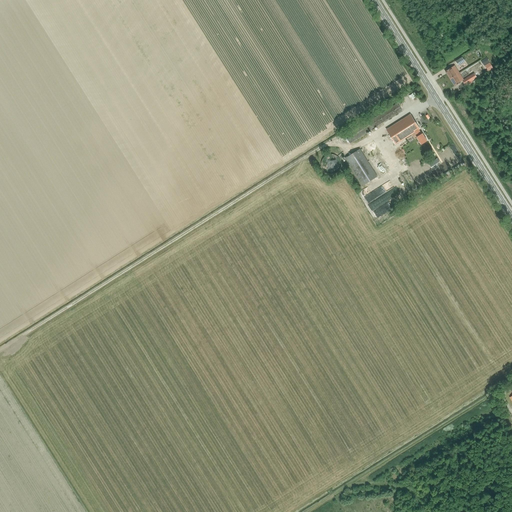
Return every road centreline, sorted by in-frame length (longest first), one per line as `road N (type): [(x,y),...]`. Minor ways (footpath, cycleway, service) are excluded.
road 1 (secondary): [(511,217),(373,0)]
road 2 (track): [(308,511),(364,482),(410,491),(424,511)]
